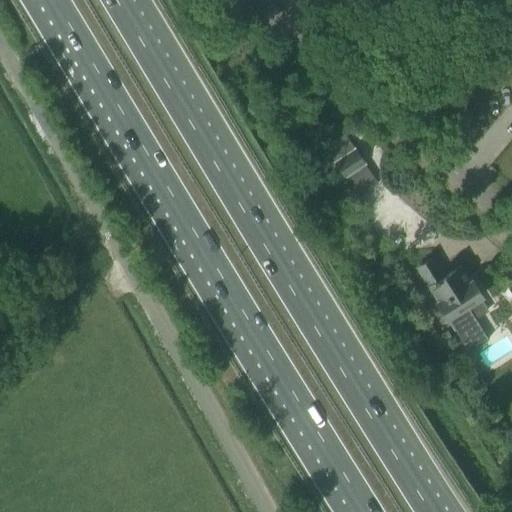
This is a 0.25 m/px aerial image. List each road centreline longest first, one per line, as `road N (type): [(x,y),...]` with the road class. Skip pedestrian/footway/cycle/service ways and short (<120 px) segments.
road 1 (motorway): [(50,0),(365,511)]
road 2 (motorway): [(427,511),(112,0)]
road 3 (unclassified): [(278,511),(0,2)]
road 4 (unclassified): [(511,229),(252,0)]
